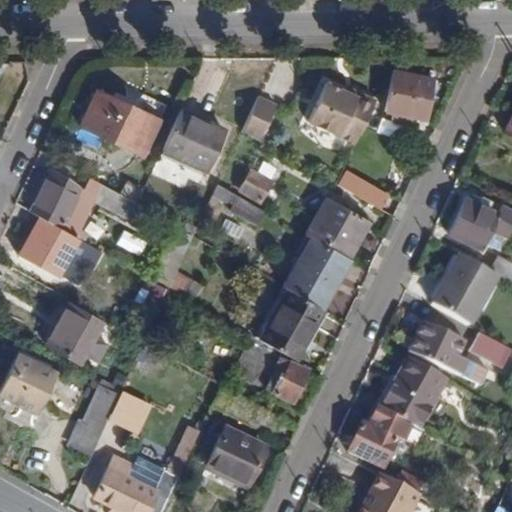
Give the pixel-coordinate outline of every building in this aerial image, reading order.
[(417,118),(424,119),(433,77),(393,70),(385,111),(394,112),(392,121),(415,126),(417,118)] [(343,91),(326,83),(308,121),(355,144),(376,100),(363,94),(356,97),(343,91)] [(346,86),(343,91),(356,97),(363,94),(346,86)] [(78,127),(142,157),(159,119),(96,89),(78,127)] [(256,98),(241,132),(257,141),(274,105),(256,98)] [(161,151),(204,171),(224,129),(180,109),(161,151)] [(511,111),(503,131),(511,135),(511,111)] [(239,190),(260,202),(272,181),(250,169),(239,190)] [(89,208),(82,206),(89,193),(83,190),(49,170),(29,210),(39,216),(85,242),(89,234),(79,229),(89,208)] [(380,209),(389,195),(346,170),(338,185),(380,209)] [(94,199),(93,199),(100,184),(89,178),(83,190),(89,193),(82,206),(89,208),(93,200),(94,199)] [(93,200),(126,218),(134,203),(100,184),(93,199),(94,199),(93,200)] [(230,212),(256,225),(264,211),(216,184),(213,192),(234,204),(230,212)] [(310,236),(348,258),(369,220),(325,196),(304,233),(310,236)] [(490,230),(507,238),(511,226),(511,209),(501,204),(497,213),(488,208),(491,202),(479,196),(476,203),(465,198),(448,234),(480,249),(490,230)] [(126,218),(133,221),(141,206),(134,203),(126,218)] [(59,277),(72,284),(93,247),(85,242),(39,216),(18,254),(40,267),(37,273),(46,278),(48,273),(58,278),(59,277)] [(238,237),(243,228),(226,219),(220,229),(238,237)] [(183,230),(193,235),(196,228),(186,222),(183,230)] [(156,282),(168,289),(186,251),(193,235),(183,230),(181,229),(156,282)] [(322,309),(324,309),(351,259),(348,258),(310,236),(282,286),(287,289),(322,309)] [(431,305),(471,327),(499,277),(490,272),(459,255),(431,305)] [(511,284),(511,264),(498,257),(490,272),(499,277),(511,284)] [(194,301),(202,286),(179,273),(171,288),(194,301)] [(144,303),(158,310),(168,289),(153,283),(144,303)] [(261,341),(293,359),(322,309),(287,289),(259,340),(261,341)] [(85,354),(95,336),(102,323),(67,303),(44,342),(80,363),(85,354)] [(458,357),(465,342),(421,323),(408,353),(459,376),(466,360),(458,357)] [(469,352),(500,370),(511,350),(481,333),(469,352)] [(85,354),(93,359),(103,342),(95,336),(85,354)] [(236,367),(246,371),(259,347),(261,341),(259,340),(251,336),(236,367)] [(243,378),(266,389),(281,357),(259,347),(246,371),(243,378)] [(0,390),(0,396),(35,413),(55,371),(18,353),(0,390)] [(266,389),(291,402),(307,370),(281,357),(266,389)] [(411,426),(420,431),(448,380),(406,357),(378,408),(403,422),(411,426)] [(66,444),(90,456),(119,394),(98,384),(81,419),(79,418),(66,444)] [(210,407),(273,437),(282,418),(221,384),(210,407)] [(119,427),(139,431),(145,402),(126,398),(119,427)] [(381,469),(395,440),(403,422),(378,408),(373,405),(363,424),(360,423),(346,451),(381,469)] [(177,441),(191,447),(202,423),(189,417),(177,441)] [(395,440),(402,444),(411,426),(403,422),(395,440)] [(203,465),(223,474),(242,435),(222,426),(203,465)] [(223,474),(239,482),(259,443),(242,435),(223,474)] [(127,511),(159,511),(163,505),(191,447),(177,441),(160,476),(158,481),(129,468),(131,463),(113,454),(93,496),(110,503),(105,511),(117,511),(120,508),(127,511)] [(239,482),(249,487),(268,447),(259,443),(239,482)] [(158,481),(160,476),(131,463),(129,468),(158,481)] [(409,511),(418,496),(378,475),(369,493),(371,494),(365,505),(363,504),(358,511),(409,511)]
